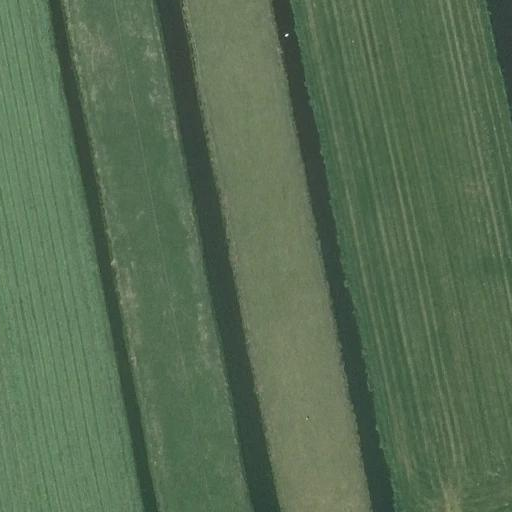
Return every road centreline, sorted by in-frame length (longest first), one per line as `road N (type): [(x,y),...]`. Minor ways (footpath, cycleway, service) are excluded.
road 1 (track): [(194,488),(114,0)]
road 2 (track): [(456,511),(410,223)]
